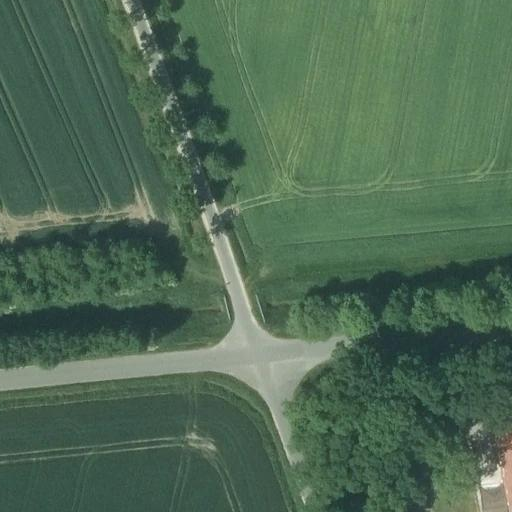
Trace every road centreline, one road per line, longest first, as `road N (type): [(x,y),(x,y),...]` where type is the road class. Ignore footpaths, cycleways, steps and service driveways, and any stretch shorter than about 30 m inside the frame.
road 1 (unclassified): [(260,363),(128,0)]
road 2 (unclassified): [(0,386),(260,363)]
road 3 (unclassified): [(511,339),(260,363)]
road 4 (unclassified): [(260,363),(312,511)]
